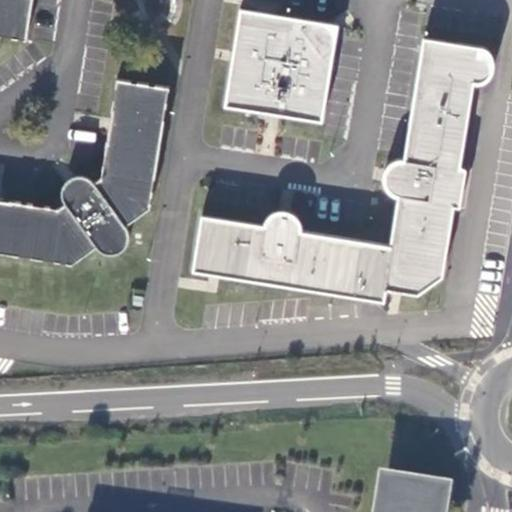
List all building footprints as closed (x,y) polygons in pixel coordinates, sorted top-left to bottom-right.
[(0,0),(0,35),(31,41),(37,0),(0,0)] [(246,10),(231,104),(273,111),(324,118),(335,59),(331,54),(338,46),(340,34),(332,23),(321,20),(316,21),(311,24),(309,20),(246,10)] [(206,215),(198,270),(387,300),(391,290),(422,291),(446,273),(457,203),(462,204),(469,169),(463,167),(475,81),(480,82),(485,81),(490,78),(493,75),(495,70),(495,65),(494,61),(491,57),(487,55),(481,54),(481,47),(430,39),(411,159),(405,158),(399,159),(394,162),(390,167),(388,172),(389,178),(391,184),(394,188),(398,192),(404,195),(396,245),(305,231),(305,226),(303,221),(299,216),(295,213),(289,211),(284,210),(278,211),(273,214),(270,218),(268,226),(206,215)] [(154,206),(173,86),(120,77),(112,125),(105,176),(98,180),(94,176),(85,174),(77,174),(71,177),(67,182),(65,187),(66,201),(69,202),(61,207),(0,197),(0,251),(75,263),(99,246),(105,250),(111,254),(121,255),(126,251),(133,241),(133,232),(129,225),(154,206)] [(442,511),(446,491),(389,482),(383,511),(442,511)]
